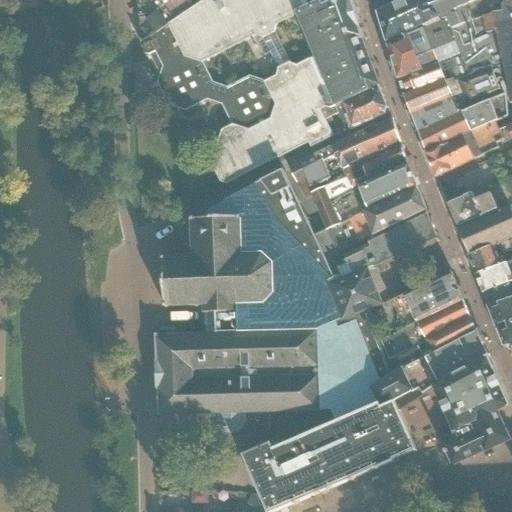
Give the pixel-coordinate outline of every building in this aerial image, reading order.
[(143,42),(204,0),(146,0),(138,5),(142,43),(143,42)] [(227,184),(309,143),(311,148),(334,136),(328,118),(342,112),(339,104),(380,87),(362,39),(348,0),(204,0),(143,42),(145,46),(144,51),(146,54),(150,55),(156,52),(163,67),(158,83),(169,105),(185,110),(207,99),(223,104),(234,125),(222,131),(212,164),(222,182),(227,184)] [(471,71),(472,71),(494,66),(504,63),(508,82),(511,104),(511,0),(406,0),(378,13),(387,41),(405,33),(434,21),(444,16),(447,23),(446,26),(453,45),(457,54),(461,52),(468,71),(471,71)] [(433,53),(453,45),(446,26),(447,23),(444,16),(434,21),(405,33),(387,41),(388,45),(399,79),(417,72),(437,62),(433,53)] [(423,88),(468,71),(461,52),(457,54),(453,45),(433,53),(437,62),(417,72),(399,79),(404,96),(423,88)] [(506,95),(494,66),(472,71),(471,71),(468,71),(423,88),(404,96),(418,133),(458,114),(496,99),(506,95)] [(339,104),(342,112),(350,130),(386,114),(388,108),(380,87),(339,104)] [(427,154),(496,122),(508,117),(507,94),(506,95),(496,99),(458,114),(418,133),(427,154)] [(500,130),(506,127),(511,124),(511,115),(509,117),(496,123),(500,130)] [(342,169),(401,143),(393,119),(360,133),(290,168),(297,183),(306,178),(312,193),(347,179),(342,169)] [(496,122),(427,154),(436,178),(474,159),(499,148),(497,143),(504,140),(496,122)] [(409,165),(401,143),(342,169),(347,179),(312,193),(327,230),(344,222),(337,205),(353,192),(390,173),(409,165)] [(344,222),(417,188),(409,165),(390,173),(353,192),(337,205),(344,222)] [(317,235),(284,170),(246,190),(249,196),(247,196),(247,197),(250,197),(252,198),(254,199),(257,200),(258,200),(260,202),(264,204),(265,205),(267,208),(269,210),(270,213),(272,216),(272,219),(273,223),(274,226),(275,231),(276,235),(277,239),(279,243),(281,248),(283,252),(286,256),(289,261),(291,264),(294,268),(298,271),(304,277),(308,280),(313,284),(320,287),(323,289),(327,291),(329,291),(333,290),(330,281),(336,279),(342,277),(340,273),(335,275),(318,236),(317,235)] [(447,203),(476,190),(467,171),(456,176),(439,184),(447,203)] [(477,221),(499,211),(489,186),(476,191),(476,190),(447,203),(458,230),(477,221)] [(347,270),(345,266),(339,253),(427,211),(417,188),(344,222),(327,230),(317,235),(318,236),(335,275),(340,273),(347,270)] [(320,295),(329,291),(327,291),(323,289),(320,287),(313,284),(308,280),(304,277),(298,271),(294,268),(291,264),(289,261),(286,256),(283,252),(281,248),(279,243),(277,239),(276,235),(275,231),(274,226),(273,223),(272,219),(272,216),(270,213),(269,210),(267,208),(265,205),(264,204),(260,202),(258,200),(257,200),(254,199),(252,198),(250,197),(247,197),(247,196),(249,196),(246,190),(208,209),(208,218),(241,216),(244,254),(263,254),(274,263),(275,294),(265,304),(237,306),(238,312),(205,314),(205,335),(317,332),(317,349),(327,348),(328,347),(329,348),(328,350),(327,352),(327,353),(326,357),(325,358),(325,360),(324,366),(324,368),(324,371),(324,375),(325,377),(325,380),(325,383),(326,384),(327,387),(328,390),(328,391),(329,393),(330,395),(329,395),(329,394),(319,394),(319,410),(331,410),(338,426),(379,409),(369,389),(375,385),(375,384),(379,382),(368,352),(355,323),(338,331),(337,327),(338,327),(334,318),(330,319),(320,295)] [(470,256),(511,237),(511,209),(510,206),(499,211),(477,221),(458,230),(470,256)] [(343,280),(368,270),(376,269),(440,241),(427,211),(369,240),(370,244),(345,256),(348,264),(345,266),(347,270),(340,273),(342,277),(343,280)] [(241,216),(208,218),(192,218),(193,256),(163,258),(165,308),(203,307),(203,314),(205,314),(238,312),(237,306),(265,304),(275,294),(274,263),(263,254),(244,254),(241,216)] [(511,237),(470,256),(476,274),(503,265),(500,256),(511,251),(511,237)] [(484,293),(511,283),(511,271),(511,272),(508,264),(503,265),(476,274),(484,293)] [(381,305),(368,270),(343,280),(342,277),(336,279),(330,281),(333,290),(329,291),(320,295),(330,319),(334,318),(338,327),(338,328),(356,321),(372,315),(369,310),(381,305)] [(425,303),(458,287),(453,273),(418,289),(425,303)] [(511,283),(484,293),(498,331),(500,330),(500,332),(511,329),(511,327),(511,326),(511,283)] [(417,324),(464,301),(458,287),(425,303),(425,305),(399,315),(405,330),(417,324)] [(425,341),(471,316),(464,301),(417,324),(425,341)] [(383,341),(372,315),(356,321),(368,352),(380,382),(407,368),(400,353),(390,358),(383,341)] [(471,317),(471,316),(425,341),(400,353),(407,368),(476,330),(471,317)] [(498,331),(504,345),(503,346),(511,352),(511,351),(511,326),(511,327),(511,329),(500,332),(500,330),(498,331)] [(488,357),(476,330),(407,368),(380,382),(379,382),(375,384),(375,385),(385,406),(396,402),(414,394),(415,396),(434,386),(443,381),(488,357)] [(317,332),(205,335),(157,336),(158,363),(157,363),(158,389),(159,389),(160,415),(221,413),(221,420),(225,427),(228,429),(231,430),(231,440),(269,430),(269,412),(319,411),(319,410),(319,394),(329,394),(329,395),(330,395),(329,393),(328,391),(328,390),(327,387),(326,384),(325,383),(325,380),(325,377),(324,375),(324,371),(324,368),(324,366),(325,360),(325,358),(326,357),(327,353),(327,352),(328,350),(329,348),(328,347),(327,348),(317,349),(317,332)] [(508,403),(488,357),(443,381),(434,386),(454,431),(440,437),(441,438),(447,450),(444,451),(445,454),(448,453),(453,465),(486,450),(486,451),(509,440),(496,412),(510,406),(508,403)] [(243,455),(267,511),(275,511),(276,511),(317,495),(318,497),(332,491),(331,489),(350,481),(351,482),(355,481),(354,479),(377,469),(394,462),(394,461),(417,451),(416,449),(404,421),(396,402),(385,406),(379,409),(338,426),(273,454),(269,444),(243,455)] [(208,491),(192,491),(192,503),(208,503),(208,491)] [(252,493),(247,504),(262,510),(256,495),(252,493)]
